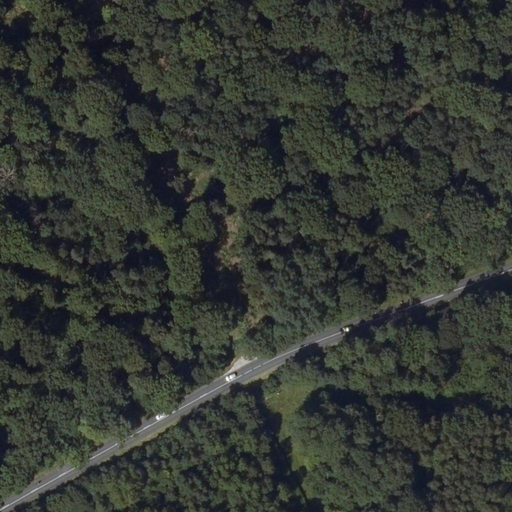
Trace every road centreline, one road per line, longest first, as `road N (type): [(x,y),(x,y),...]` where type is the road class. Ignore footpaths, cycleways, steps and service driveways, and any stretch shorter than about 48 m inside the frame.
road 1 (track): [(511,407),(259,381),(245,371),(68,0)]
road 2 (secondary): [(0,509),(245,371),(511,267)]
road 3 (track): [(325,511),(259,381)]
